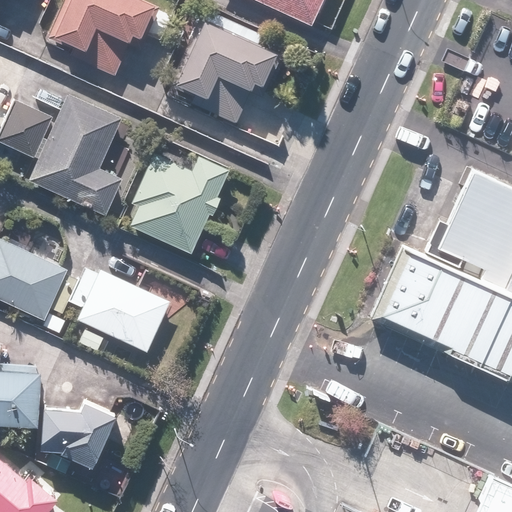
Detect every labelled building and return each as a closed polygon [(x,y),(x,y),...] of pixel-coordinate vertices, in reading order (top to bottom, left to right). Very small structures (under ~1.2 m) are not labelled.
[(67,0),(49,42),(119,73),(139,28),(148,33),(163,0),(67,0)] [(267,0),(318,22),(327,0),(267,0)] [(202,11),(172,82),(196,92),(193,99),(241,119),(256,83),(260,85),(262,78),(271,82),(286,46),(202,11)] [(127,116),(73,91),(35,176),(110,209),(126,174),(105,165),(127,116)] [(56,112),(18,96),(0,136),(38,153),(56,112)] [(158,149),(136,198),(144,202),(135,221),(196,248),(213,210),(217,212),(225,193),(222,192),(233,166),(202,153),(196,166),(158,149)] [(418,262),(511,302),(511,208),(453,182),(418,262)] [(73,266),(1,234),(0,236),(0,293),(50,316),(73,266)] [(511,302),(398,253),(371,316),(511,377),(511,302)] [(92,259),(74,299),(85,304),(79,316),(151,349),(174,298),(92,259)] [(108,334),(85,323),(77,339),(100,351),(108,334)] [(49,366),(5,364),(0,360),(0,421),(47,423),(49,366)] [(126,407),(48,402),(45,448),(62,449),(98,464),(111,444),(124,448),(130,428),(145,438),(159,417),(132,399),(126,407)] [(0,511),(50,511),(64,496),(28,465),(24,470),(0,450),(0,511)] [(511,511),(511,477),(497,471),(478,511),(511,511)]
